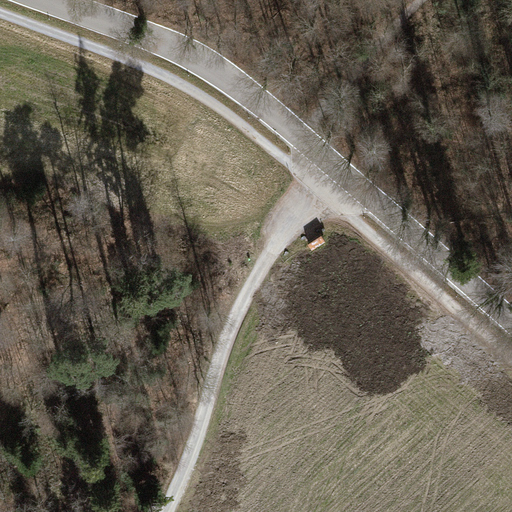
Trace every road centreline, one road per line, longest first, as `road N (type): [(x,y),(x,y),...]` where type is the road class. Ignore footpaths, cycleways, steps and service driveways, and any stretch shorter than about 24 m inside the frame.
road 1 (unclassified): [(47,0),(213,69),(511,323)]
road 2 (track): [(335,166),(242,303),(167,511)]
